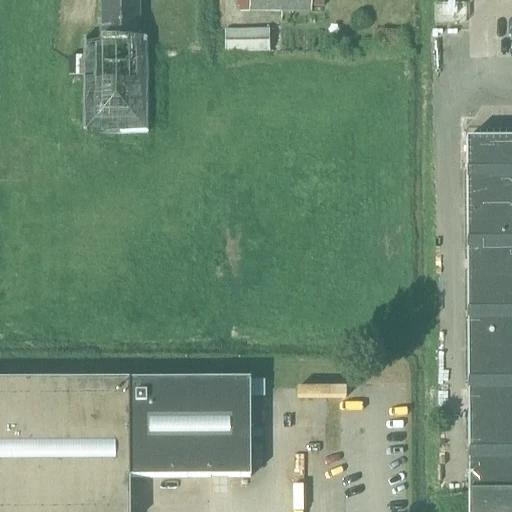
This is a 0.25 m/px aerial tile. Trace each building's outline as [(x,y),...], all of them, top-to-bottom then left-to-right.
[(170,64),(170,47),(148,47),(148,38),(139,38),(139,0),(101,0),(101,38),(84,38),(84,57),(70,57),(69,123),(84,123),(84,129),(99,129),(99,133),(120,134),(120,149),(139,149),(139,133),(147,133),(147,64),(170,64)] [(280,12),(279,0),(237,0),(237,6),(249,6),(249,12),(280,12)] [(279,0),(280,12),(311,12),(311,7),(323,7),(322,0),(279,0)] [(269,30),(225,30),(225,54),(269,54),(269,30)] [(511,511),(511,139),(466,140),(468,511),(511,511)] [(0,511),(128,511),(129,479),(250,478),(250,380),(128,381),(128,380),(0,381),(0,511)]
